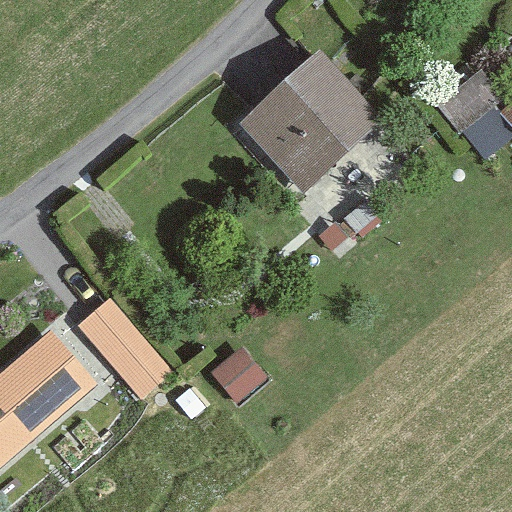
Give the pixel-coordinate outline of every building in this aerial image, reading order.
[(317,51),(240,125),(304,192),(382,118),(317,51)] [(511,106),(503,114),(511,125),(511,106)] [(118,304),(89,329),(139,387),(168,363),(118,304)] [(52,331),(0,375),(0,472),(101,387),(52,331)] [(247,349),(215,373),(241,407),(272,383),(247,349)]
